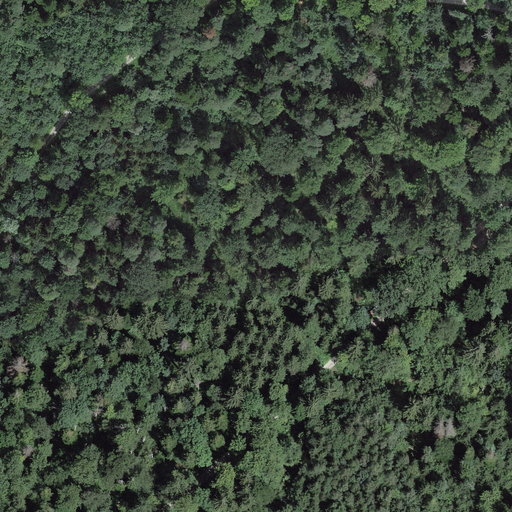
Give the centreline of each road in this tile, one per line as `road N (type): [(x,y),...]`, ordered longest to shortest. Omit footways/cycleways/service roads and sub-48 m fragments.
road 1 (track): [(169,511),(511,194)]
road 2 (track): [(204,0),(63,112),(0,189)]
